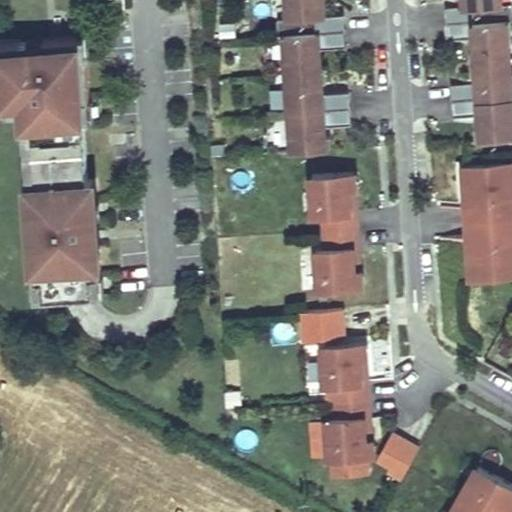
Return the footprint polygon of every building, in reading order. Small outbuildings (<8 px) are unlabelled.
[(298,0),(299,18),(289,18),(289,35),(291,35),(293,60),(297,60),(299,87),(294,87),(297,139),(301,138),(302,157),(335,155),(334,139),(328,139),(328,129),(355,127),(353,94),(325,96),(325,85),(331,85),(330,62),(324,62),(323,51),(351,50),(349,17),(328,17),(327,0),(298,0)] [(480,146),(511,144),(511,7),(506,8),(505,0),(470,0),(471,9),(451,10),(452,44),(481,42),(481,53),(475,53),(476,77),(482,76),(483,87),(455,89),(457,122),(485,120),(485,131),(480,131),(480,146)] [(102,183),(91,183),(87,129),(90,129),(84,48),(0,53),(0,114),(3,114),(23,113),(25,134),(26,133),(30,187),(26,188),(32,279),(36,279),(37,305),(107,300),(105,274),(108,274),(102,183)] [(472,278),(511,275),(511,156),(463,159),(472,278)] [(352,216),(350,193),(359,193),(358,178),(317,180),(318,195),(315,196),(317,220),(326,220),(327,233),(361,231),(360,216),(352,216)] [(355,276),(354,252),(362,252),(361,231),(327,233),(328,254),(319,255),(320,279),(322,279),(323,295),(365,292),(364,275),(355,276)] [(362,252),(354,252),(355,276),(364,275),(362,252)] [(361,373),(359,350),(368,350),(367,334),(326,336),(327,352),(325,352),(326,377),(335,377),(336,403),(371,401),(369,373),(361,373)] [(361,373),(369,373),(368,350),(359,350),(361,373)] [(374,449),(372,432),(364,432),(363,409),(371,408),(371,401),(336,403),(337,411),(328,411),(330,436),(332,436),(333,452),(374,449)] [(364,432),(372,432),(371,408),(363,409),(364,432)] [(240,447),(256,448),(258,431),(241,430),(240,447)] [(403,480),(421,445),(392,430),(373,465),(403,480)] [(511,511),(511,485),(471,462),(445,511),(511,511)]
